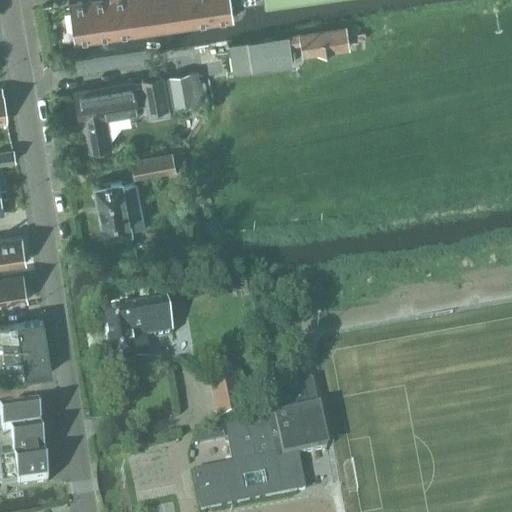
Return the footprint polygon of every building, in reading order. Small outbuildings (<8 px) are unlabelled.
[(77,0),(68,1),(74,41),(232,18),(230,5),(229,0),(77,0)] [(346,25),(288,34),(228,43),(232,72),(292,63),(289,44),(300,42),(301,54),(317,52),(333,50),(333,49),(349,47),(346,25)] [(169,76),(175,108),(202,102),(197,71),(169,76)] [(141,80),(146,110),(166,107),(161,76),(141,80)] [(104,117),(137,112),(131,81),(74,91),(80,122),(83,121),(87,149),(117,144),(117,143),(109,144),(104,117)] [(182,148),(172,150),(176,168),(186,166),(182,148)] [(0,150),(0,162),(15,161),(13,149),(0,150)] [(176,168),(172,150),(132,158),(135,176),(176,168)] [(95,184),(105,235),(132,230),(131,226),(145,223),(141,205),(149,203),(148,198),(140,199),(136,181),(123,184),(122,179),(95,184)] [(0,266),(25,262),(21,236),(0,238),(0,266)] [(0,276),(0,303),(27,299),(23,273),(0,276)] [(166,304),(101,315),(111,368),(135,364),(134,360),(148,357),(145,339),(172,335),(166,304)] [(51,373),(47,348),(42,319),(0,325),(0,329),(7,375),(23,372),(23,377),(51,373)] [(209,383),(217,422),(242,417),(235,377),(209,383)] [(286,416),(224,429),(232,466),(193,473),(200,511),(296,492),(289,458),(325,450),(311,381),(279,388),(286,416)] [(36,409),(0,413),(0,440),(40,435),(36,409)] [(195,435),(192,444),(222,438),(221,430),(195,435)] [(40,435),(0,440),(0,464),(43,458),(40,435)] [(43,458),(0,464),(0,482),(1,489),(47,483),(43,458)]
